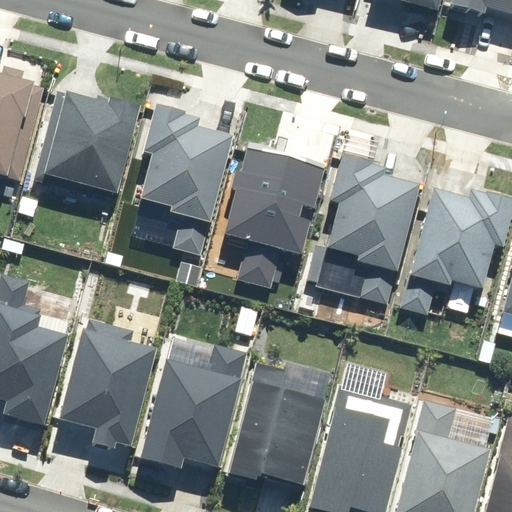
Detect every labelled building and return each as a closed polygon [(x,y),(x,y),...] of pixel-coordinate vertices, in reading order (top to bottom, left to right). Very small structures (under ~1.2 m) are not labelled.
[(366,0),(364,9),(437,27),(443,0),(366,0)] [(194,123),(147,112),(135,163),(141,164),(130,208),(161,215),(159,224),(177,228),(171,254),(202,261),(231,141),(192,132),(194,123)] [(363,169),(364,165),(341,158),(315,253),(347,261),(345,267),(364,272),(356,302),(379,308),(410,196),(379,187),(383,174),(363,169)] [(487,252),(501,255),(511,215),(511,204),(465,192),(461,207),(422,196),(390,311),(425,321),(433,291),(444,295),(446,288),(475,296),(487,252)] [(24,308),(30,288),(1,280),(0,283),(0,409),(3,411),(0,422),(0,424),(39,436),(48,439),(51,429),(75,346),(66,343),(32,334),(38,313),(24,308)] [(122,454),(151,355),(128,348),(132,336),(89,323),(85,340),(78,338),(75,346),(51,429),(90,440),(87,451),(107,457),(109,450),(122,454)] [(214,479),(248,362),(209,351),(200,382),(160,370),(133,465),(173,476),(175,468),(214,479)] [(295,494),(320,409),(278,396),(284,375),(256,366),(222,485),(254,494),(257,484),(295,494)] [(381,511),(411,411),(340,391),(305,511),(381,511)] [(469,511),(486,456),(449,445),(458,412),(424,402),(392,511),(469,511)] [(511,511),(511,427),(505,425),(479,511),(511,511)]
